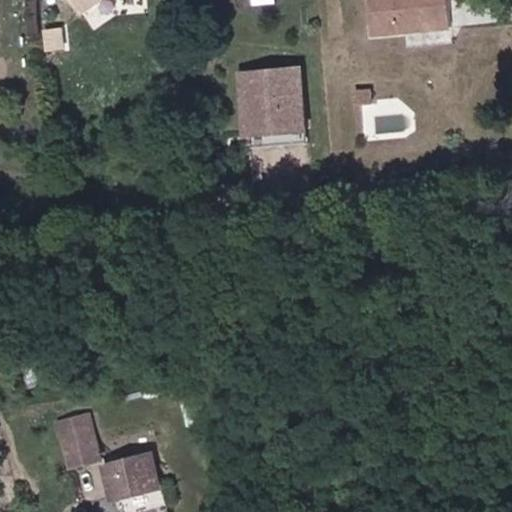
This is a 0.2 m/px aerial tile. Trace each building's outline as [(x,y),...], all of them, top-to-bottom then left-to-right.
[(74,0),(89,20),(116,0),(74,0)] [(459,25),(454,0),(377,0),(384,40),(459,25)] [(319,135),(312,66),(243,74),(251,143),(319,135)] [(80,469),(109,461),(94,416),(66,425),(80,469)] [(170,479),(155,454),(115,477),(129,502),(170,479)]
